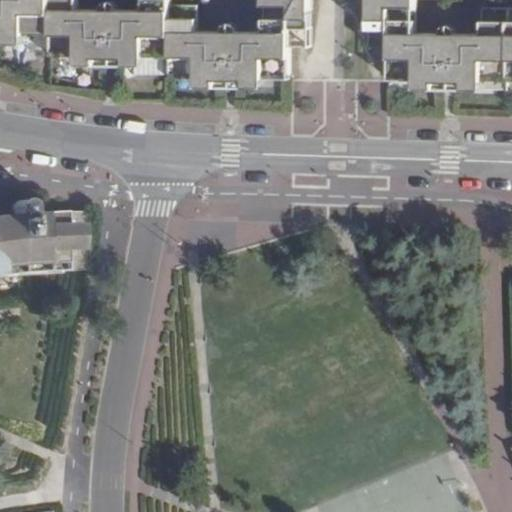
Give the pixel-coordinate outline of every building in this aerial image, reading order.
[(0,0),(0,44),(24,45),(24,37),(51,37),(51,58),(77,57),(77,68),(135,70),(143,70),(144,59),(166,59),(171,59),(171,82),(197,82),(197,91),(265,92),(265,74),(266,61),(292,61),(292,49),(310,50),(311,0),(265,0),(265,35),(198,34),(198,0),(143,0),(143,10),(79,9),(78,0),(0,0)] [(418,83),(418,92),(484,94),(485,63),(511,63),(511,11),(485,11),(485,37),(419,37),(419,0),(371,0),(370,53),(390,54),(390,67),(390,76),(390,83),(418,83)] [(143,70),(135,70),(135,79),(167,79),(166,59),(144,59),(143,70)] [(292,76),(292,61),(266,61),(265,74),(292,76)] [(390,92),(418,92),(418,83),(390,83),(390,92)] [(40,209),(39,197),(17,199),(13,200),(12,203),(11,208),(0,209),(0,285),(15,284),(13,270),(83,264),(80,206),(40,209)]
